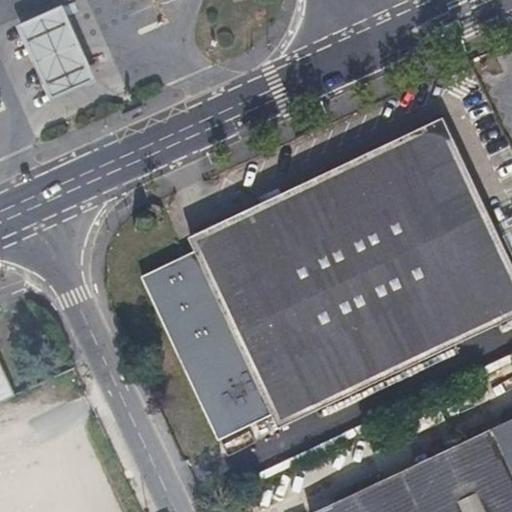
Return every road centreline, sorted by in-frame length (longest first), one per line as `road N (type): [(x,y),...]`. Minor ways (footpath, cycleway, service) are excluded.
road 1 (unknown): [(175,511),(511,347)]
road 2 (secondary): [(361,56),(28,201)]
road 3 (unclassified): [(28,201),(175,511)]
road 4 (secondary): [(484,0),(361,56)]
